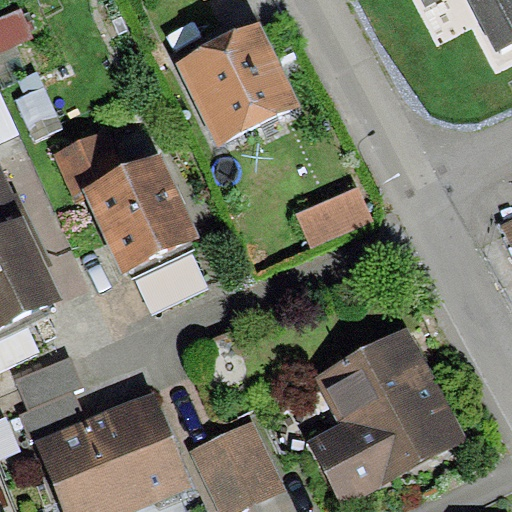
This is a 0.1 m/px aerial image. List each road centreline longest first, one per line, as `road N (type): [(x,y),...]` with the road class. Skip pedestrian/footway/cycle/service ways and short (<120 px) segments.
road 1 (residential): [(318,0),(428,199)]
road 2 (residential): [(428,199),(511,359)]
